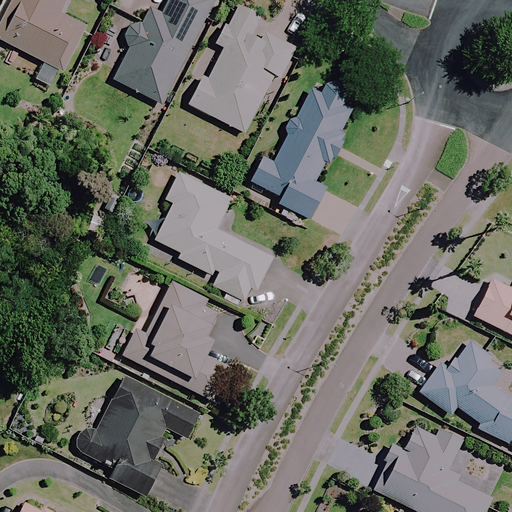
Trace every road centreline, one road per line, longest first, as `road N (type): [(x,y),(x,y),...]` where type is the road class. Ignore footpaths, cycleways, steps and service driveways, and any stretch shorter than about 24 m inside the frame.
road 1 (tertiary): [(227,511),(314,327),(413,173),(448,93)]
road 2 (tertiary): [(511,115),(362,344),(273,511)]
